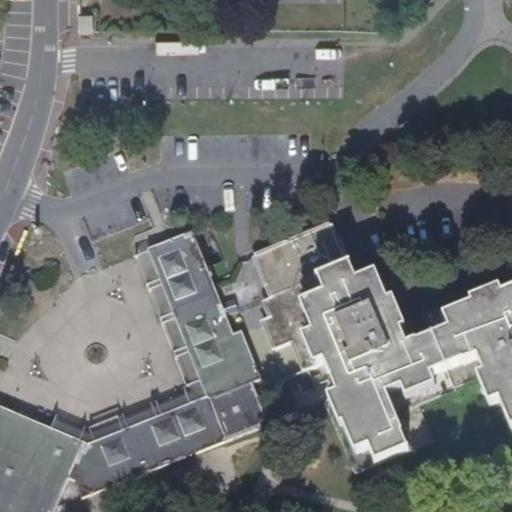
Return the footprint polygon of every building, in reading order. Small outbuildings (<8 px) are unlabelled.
[(353,269),(351,265),(349,266),(334,229),(259,258),(274,298),(275,300),(338,275),(353,269)] [(218,291),(202,249),(197,236),(152,254),(169,303),(172,310),(217,291),(218,291)] [(179,327),(172,310),(169,303),(152,254),(137,260),(163,323),(188,389),(190,394),(204,401),(207,399),(203,389),(179,327)] [(420,345),(390,271),(359,284),(353,269),(338,275),(275,300),(274,298),(266,302),(273,319),(266,322),(278,352),(300,344),(311,372),(329,365),(335,380),(345,376),(352,394),(342,398),(331,403),(360,476),(411,453),(397,419),(459,392),(437,338),(420,345)] [(224,310),(224,307),(221,299),(217,291),(172,310),(179,327),(224,310)] [(511,294),(506,297),(505,294),(476,305),(472,296),(427,314),(437,338),(459,392),(483,382),(494,409),(504,405),(511,423),(511,294)] [(263,383),(249,346),(245,336),(236,340),(224,310),(179,327),(203,389),(220,382),(226,398),(255,386),(263,383)] [(352,394),(345,376),(335,380),(342,398),(352,394)] [(232,421),(242,401),(258,395),(255,386),(226,398),(220,382),(203,389),(207,399),(208,402),(197,407),(203,422),(217,416),(231,449),(242,444),(232,421)] [(87,450),(165,420),(197,407),(208,402),(207,399),(204,401),(190,394),(111,425),(88,434),(87,450)] [(258,437),(266,414),(258,395),(242,401),(232,421),(242,444),(246,442),(258,437)] [(168,474),(220,453),(231,449),(217,416),(203,422),(197,407),(165,420),(87,450),(53,435),(11,415),(0,409),(0,511),(58,511),(66,497),(73,483),(76,490),(82,506),(89,508),(90,505),(168,474)] [(265,434),(269,421),(266,414),(258,437),(265,434)] [(88,434),(60,421),(53,435),(87,450),(88,434)]
